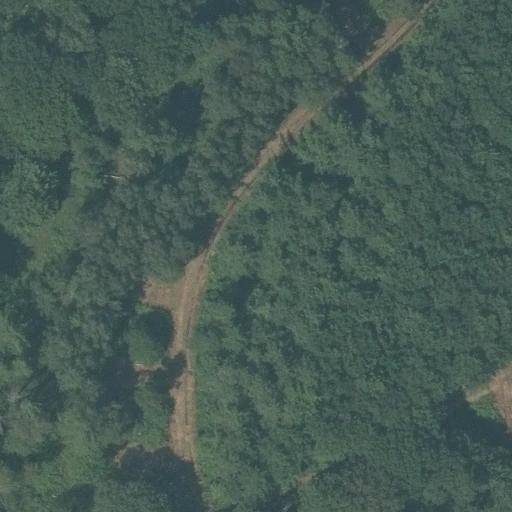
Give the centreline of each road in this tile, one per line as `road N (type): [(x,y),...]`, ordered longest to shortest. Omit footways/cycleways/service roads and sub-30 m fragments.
road 1 (track): [(432,0),(397,55),(256,179),(223,232),(199,297),(191,372),(193,439),(208,511)]
road 2 (track): [(260,511),(511,370)]
